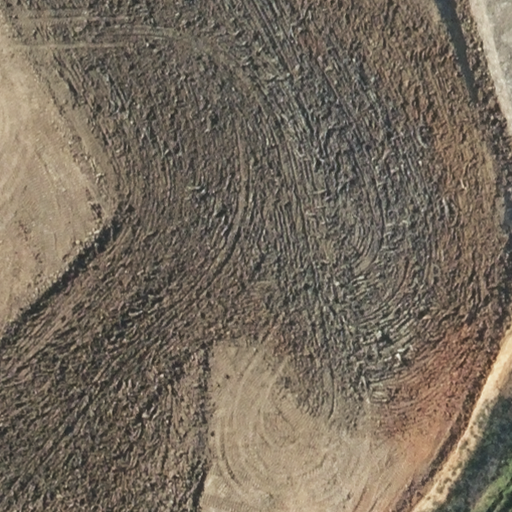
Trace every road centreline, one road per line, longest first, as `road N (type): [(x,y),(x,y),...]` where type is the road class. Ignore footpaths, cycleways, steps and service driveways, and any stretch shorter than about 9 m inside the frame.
road 1 (secondary): [(511,230),(220,0)]
road 2 (secondary): [(383,0),(511,101)]
